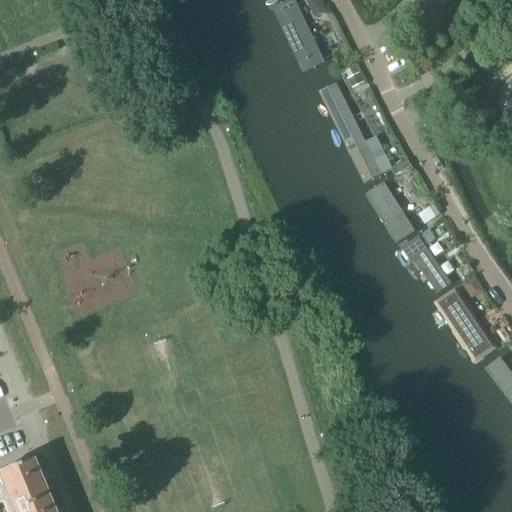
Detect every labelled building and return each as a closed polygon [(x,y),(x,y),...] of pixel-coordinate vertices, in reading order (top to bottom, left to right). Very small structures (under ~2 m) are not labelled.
[(285,0),(284,4),(303,42),(308,43),(314,41),(315,35),(297,0),(285,0)] [(358,74),(348,80),(353,89),(363,84),(358,74)] [(326,83),(344,121),(349,123),(354,120),(356,115),(339,77),(334,75),(328,77),(326,83)] [(371,169),(393,205),(398,207),(403,204),(405,198),(383,162),(378,161),(373,164),(371,169)] [(440,216),(436,209),(427,214),(432,221),(440,216)] [(428,245),(435,241),(428,232),(422,236),(428,245)] [(412,252),(435,288),(440,289),(446,286),(447,280),(424,245),(419,243),(413,247),(412,252)] [(452,297),(476,332),(481,333),(486,330),(487,324),(463,289),(458,288),(453,292),(452,297)] [(504,328),(497,333),(504,343),(511,338),(504,328)] [(498,365),(511,383),(511,360),(509,357),(504,356),(499,359),(498,365)] [(0,472),(0,488),(10,511),(47,497),(32,460),(0,472)] [(10,511),(9,511),(52,511),(47,497),(10,511)]
